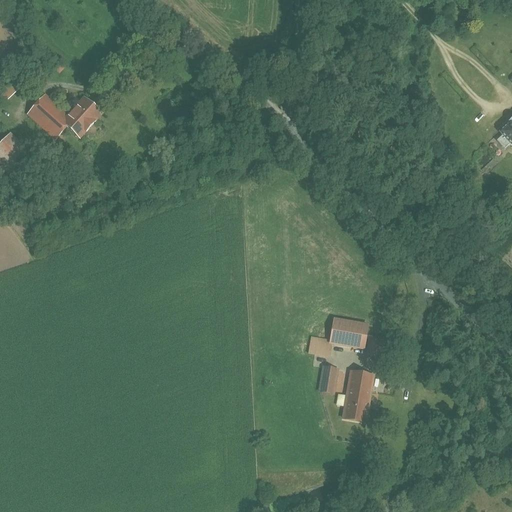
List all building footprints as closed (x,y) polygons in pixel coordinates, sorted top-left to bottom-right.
[(44,97),(26,117),(56,143),(67,131),(80,142),(102,117),(83,99),(67,118),(44,97)] [(510,124),(499,134),(502,137),(499,140),(507,148),(510,145),(511,147),(511,120),(509,123),(510,124)] [(183,138),(174,133),(169,143),(179,147),(183,138)] [(12,135),(0,147),(0,168),(20,188),(43,165),(12,135)] [(126,196),(153,186),(148,173),(121,183),(126,196)] [(370,326),(335,321),(331,342),(331,347),(333,348),(366,353),(370,326)] [(331,347),(331,342),(311,338),(308,355),(331,359),(333,348),(331,347)] [(389,342),(370,338),(366,358),(386,361),(389,342)] [(333,370),(323,368),(318,394),(328,396),(333,370)] [(376,377),(351,372),(342,420),(367,425),(376,377)]
